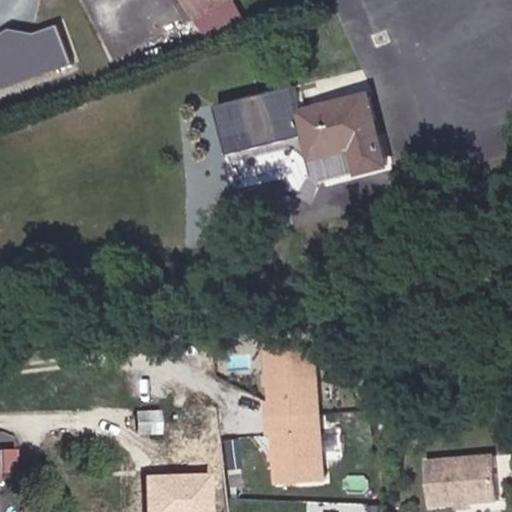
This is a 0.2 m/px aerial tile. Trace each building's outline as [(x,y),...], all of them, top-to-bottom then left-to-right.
[(248,0),(193,0),(203,21),(249,1),(248,0)] [(66,18),(0,34),(0,83),(78,64),(66,18)] [(368,91),(294,110),(310,161),(347,153),(356,174),(389,168),(368,91)] [(329,350),(274,353),(285,487),(337,484),(329,350)] [(99,410),(100,431),(138,432),(138,410),(99,410)] [(505,456),(436,461),(441,507),(511,504),(505,456)]
